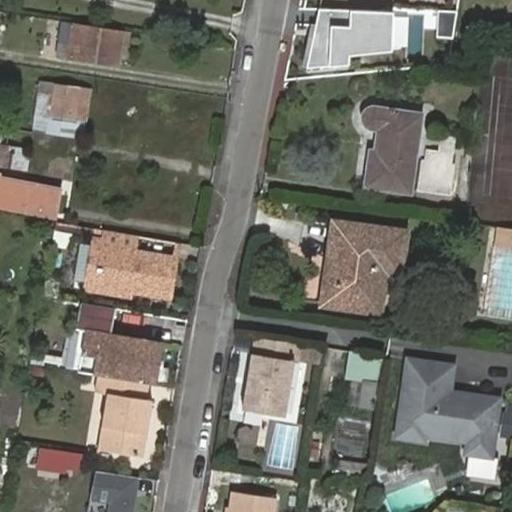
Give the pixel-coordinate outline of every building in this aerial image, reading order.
[(326,23),(326,8),(321,7),(316,33),(322,33),(322,23),(326,23)] [(394,50),(396,11),(326,8),(326,23),(322,23),(322,33),(316,33),(310,65),(351,61),(351,52),(394,50)] [(458,20),(459,10),(447,10),(446,20),(458,20)] [(455,37),(458,20),(446,20),(446,37),(455,37)] [(123,29),(66,21),(61,56),(117,64),(123,29)] [(59,85),(55,114),(74,117),(79,88),(59,85)] [(381,127),(377,146),(372,146),(365,184),(413,193),(426,112),(384,104),(378,104),(375,105),(370,107),(368,109),(367,112),(367,116),(368,119),(369,123),(372,124),(375,126),(381,127)] [(3,145),(6,126),(0,125),(0,164),(9,167),(12,147),(3,145)] [(0,176),(0,206),(57,217),(63,188),(0,176)] [(335,223),(327,302),(380,309),(384,268),(400,270),(404,232),(335,223)] [(133,248),(136,234),(105,228),(102,247),(97,282),(132,288),(169,294),(176,256),(133,248)] [(70,249),(73,236),(56,233),(53,246),(70,249)] [(131,292),(132,288),(97,282),(102,247),(92,245),(85,285),(131,292)] [(58,296),(61,280),(48,278),(45,294),(58,296)] [(86,326),(78,370),(98,373),(145,381),(147,381),(156,383),(162,339),(112,330),(116,307),(85,301),(80,325),(86,326)] [(293,360),(295,343),(253,337),(243,408),(285,414),(293,360)] [(322,364),(325,349),(324,349),(324,348),(323,348),(323,347),(323,346),(295,343),(293,360),(322,364)] [(454,364),(408,358),(397,439),(427,443),(428,437),(466,443),(465,452),(491,456),(499,398),(450,390),(454,364)] [(145,381),(98,373),(94,398),(105,399),(102,429),(108,430),(104,453),(141,459),(145,435),(138,433),(140,424),(147,425),(150,403),(142,401),(147,381),(145,381)] [(379,382),(365,380),(360,405),(375,407),(379,382)] [(138,433),(145,435),(147,425),(140,424),(138,433)] [(102,429),(99,453),(104,453),(108,430),(102,429)] [(55,449),(53,459),(66,461),(73,462),(75,453),(55,449)] [(83,453),(75,453),(73,462),(81,463),(83,453)] [(66,461),(53,459),(48,458),(46,468),(64,472),(66,461)] [(133,511),(139,478),(95,471),(91,499),(111,503),(109,511),(133,511)] [(227,506),(226,511),(269,511),(271,499),(228,494),(227,506)]
